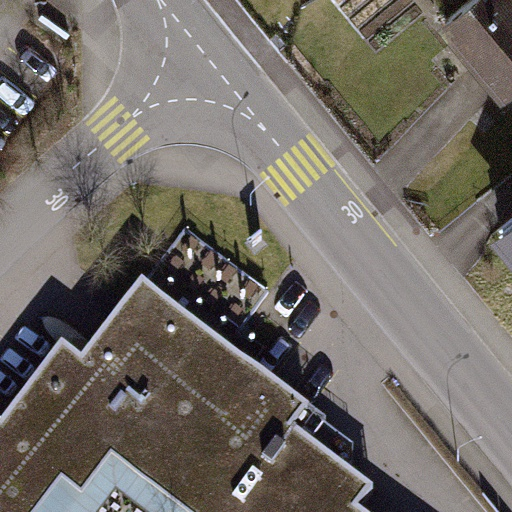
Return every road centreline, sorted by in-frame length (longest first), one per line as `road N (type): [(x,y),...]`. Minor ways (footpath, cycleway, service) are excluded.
road 1 (residential): [(204,55),(511,434)]
road 2 (residential): [(204,55),(0,235)]
